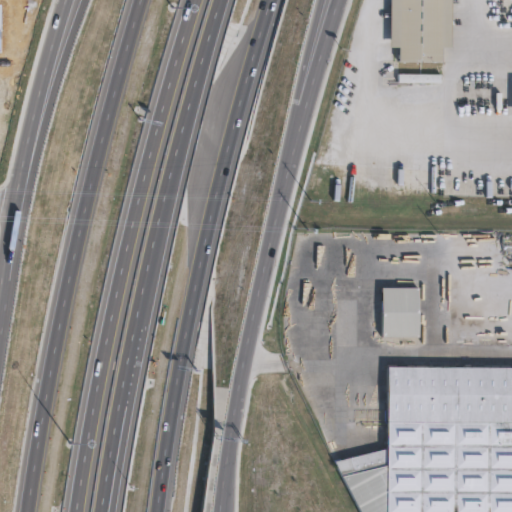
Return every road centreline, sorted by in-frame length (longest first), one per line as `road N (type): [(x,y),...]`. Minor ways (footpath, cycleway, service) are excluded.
road 1 (motorway): [(193,0),(121,268),(75,511)]
road 2 (motorway): [(161,511),(214,189),(273,0)]
road 3 (secondary): [(231,511),(297,124),(340,0)]
road 4 (motorway): [(139,0),(72,256),(29,511)]
road 5 (motorway): [(100,511),(161,214)]
road 6 (motorway): [(111,511),(161,214)]
road 7 (secondary): [(56,47),(12,203),(0,289)]
road 8 (motorway): [(161,214),(220,0)]
road 9 (motorway): [(297,124),(323,0)]
